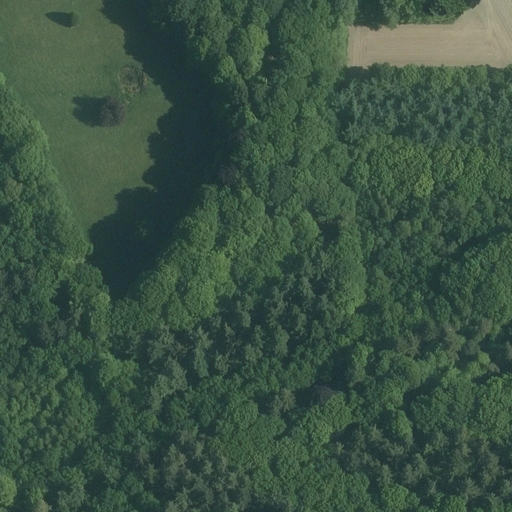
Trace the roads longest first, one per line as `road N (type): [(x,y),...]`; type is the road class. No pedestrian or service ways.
road 1 (track): [(6,511),(356,351)]
road 2 (track): [(356,351),(511,280)]
